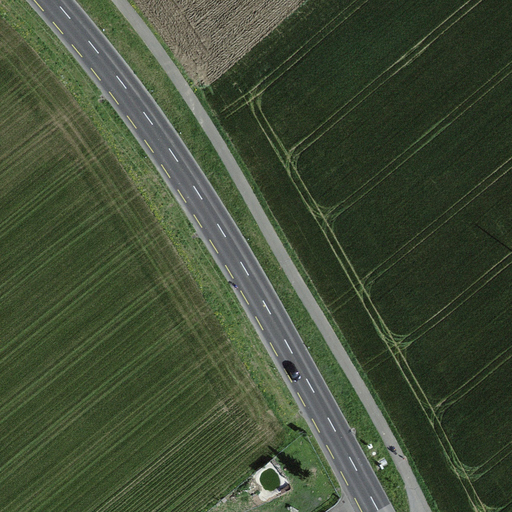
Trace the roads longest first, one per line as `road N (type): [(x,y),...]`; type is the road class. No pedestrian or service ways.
road 1 (secondary): [(377,511),(186,171),(53,0)]
road 2 (track): [(422,511),(195,105),(116,0)]
